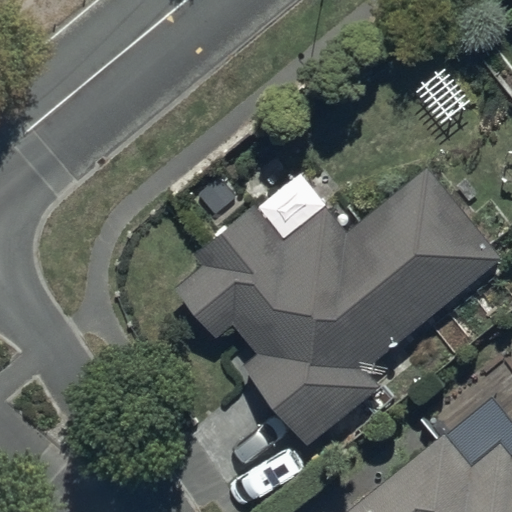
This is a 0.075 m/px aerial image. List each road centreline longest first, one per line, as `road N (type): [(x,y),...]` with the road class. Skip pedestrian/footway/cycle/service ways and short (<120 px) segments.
road 1 (tertiary): [(190,0),(0,163)]
road 2 (residential): [(119,511),(0,363)]
